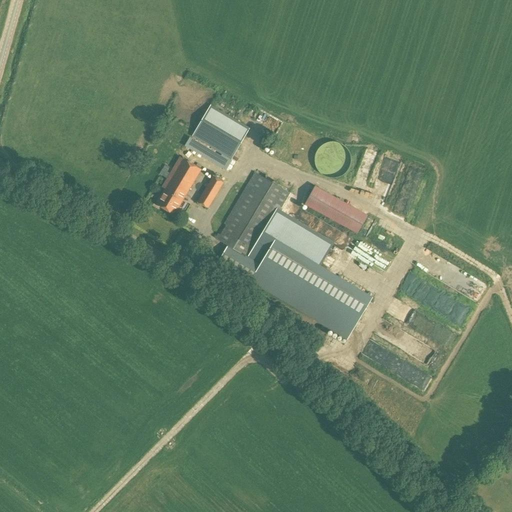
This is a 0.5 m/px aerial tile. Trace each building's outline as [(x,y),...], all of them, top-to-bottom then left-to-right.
[(231,159),(250,128),(211,105),(192,136),(231,159)] [(332,178),(335,178),(338,177),(341,176),(344,174),(346,172),(348,170),(349,167),(350,164),(351,161),(351,158),(350,155),(349,152),(347,149),(345,147),(343,145),(340,143),(338,142),(335,142),(332,142),(329,142),(326,143),(323,144),(320,146),(318,148),(317,151),(315,154),(315,157),(314,160),(315,163),(315,166),(317,169),(319,171),(321,173),(323,175),(326,177),(329,178),(332,178)] [(174,214),(200,169),(180,157),(162,187),(164,189),(156,203),(174,214)] [(250,259),(289,193),(254,172),(215,238),(250,259)] [(208,208),(223,183),(212,176),(197,202),(208,208)] [(357,234),(368,215),(315,186),(305,204),(357,234)] [(370,302),(273,244),(261,266),(229,247),(221,262),(347,338),(370,302)]
